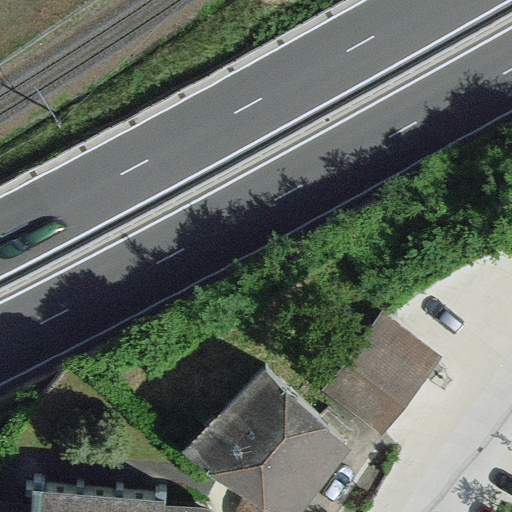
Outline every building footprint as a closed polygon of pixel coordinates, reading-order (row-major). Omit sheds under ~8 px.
[(0,411),(8,408),(80,373),(165,331),(243,289),(315,250),(413,196),(411,189),(406,185),(288,251),(206,294),(122,338),(43,376),(0,397),(0,411)] [(367,333),(415,370),(429,352),(381,315),(367,333)] [(367,333),(327,384),(376,422),(415,370),(367,333)] [(206,460),(252,501),(265,511),(282,511),(346,434),(261,362),(190,447),(206,460)] [(32,511),(213,511),(208,507),(199,503),(192,501),(180,502),(162,505),(161,499),(35,483),(33,509),(32,511)] [(265,511),(252,501),(250,509),(249,511),(265,511)]
